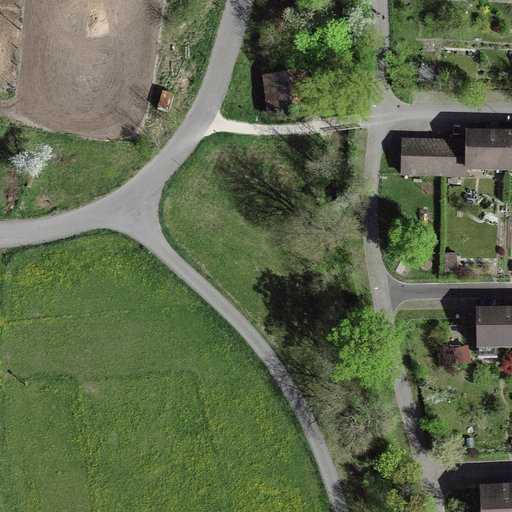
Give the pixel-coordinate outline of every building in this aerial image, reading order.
[(276,117),(306,113),(302,78),(272,82),(276,117)] [(511,138),(507,138),(493,138),(465,138),(465,147),(464,171),(506,172),(511,171),(511,138)] [(460,171),(464,171),(465,147),(401,146),(400,176),(460,177),(460,171)] [(511,349),(511,313),(476,314),(476,321),(476,350),(511,349)] [(511,511),(511,491),(479,493),(480,511),(511,511)]
